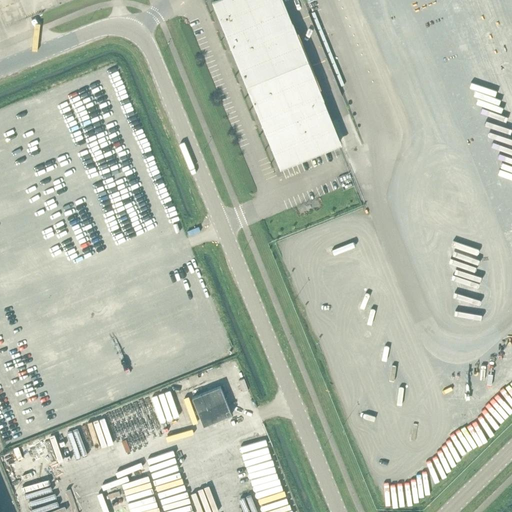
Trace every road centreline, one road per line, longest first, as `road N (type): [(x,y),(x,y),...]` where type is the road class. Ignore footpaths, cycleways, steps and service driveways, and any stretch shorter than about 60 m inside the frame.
road 1 (unclassified): [(336,511),(148,43),(126,27),(97,28),(0,68)]
road 2 (unknown): [(0,379),(19,416),(61,415),(211,350),(219,331),(121,91),(83,86),(2,121)]
road 3 (unknown): [(292,402),(100,479),(86,496),(86,511)]
road 4 (unknown): [(206,0),(277,193)]
